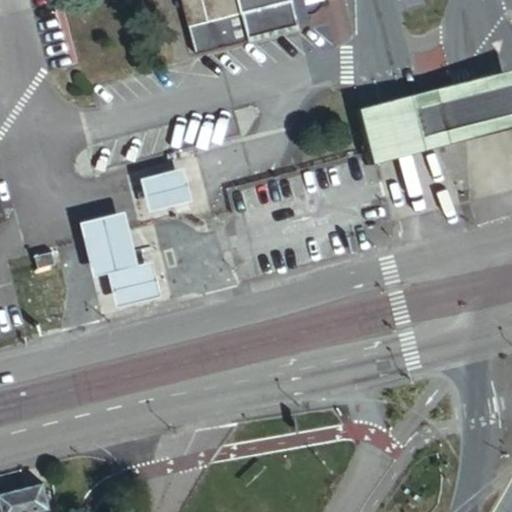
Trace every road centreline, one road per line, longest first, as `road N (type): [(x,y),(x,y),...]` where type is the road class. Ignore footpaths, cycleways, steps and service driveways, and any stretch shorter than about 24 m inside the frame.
road 1 (primary): [(0,451),(458,334)]
road 2 (primary): [(437,258),(0,370)]
road 3 (secondary): [(458,334),(476,417),(468,511)]
road 4 (unknown): [(0,260),(16,234),(65,210),(51,146)]
